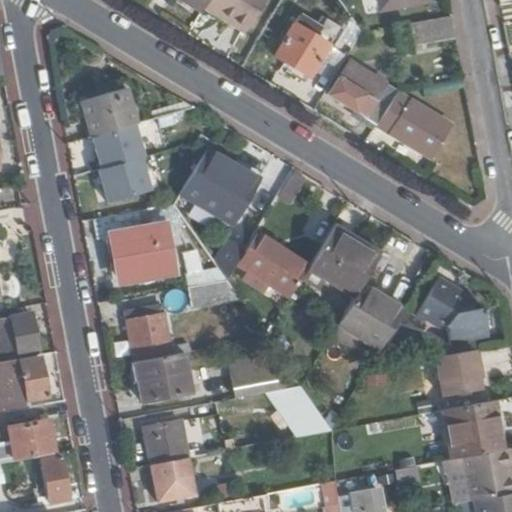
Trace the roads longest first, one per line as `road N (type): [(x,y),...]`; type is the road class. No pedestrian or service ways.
road 1 (residential): [(115,511),(18,0)]
road 2 (residential): [(511,268),(70,0)]
road 3 (residential): [(471,0),(511,221)]
